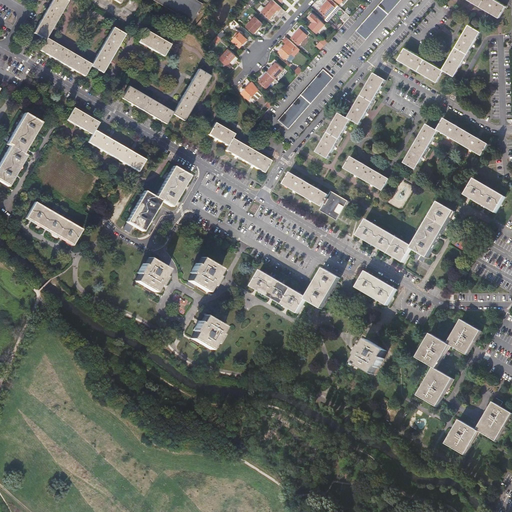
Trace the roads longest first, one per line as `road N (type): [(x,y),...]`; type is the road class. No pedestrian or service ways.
road 1 (residential): [(419,290),(262,197)]
road 2 (residential): [(262,197),(282,160),(374,57)]
road 3 (residential): [(511,129),(489,126),(374,57)]
road 4 (residential): [(206,166),(95,102)]
